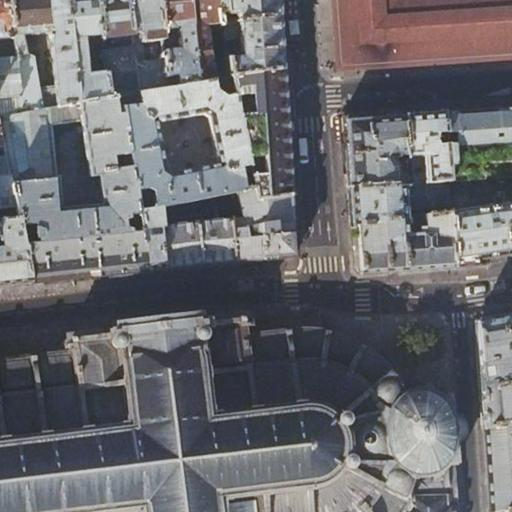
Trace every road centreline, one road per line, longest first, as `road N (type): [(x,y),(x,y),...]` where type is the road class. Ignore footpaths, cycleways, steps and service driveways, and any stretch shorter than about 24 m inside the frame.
road 1 (tertiary): [(324,293),(190,293),(0,314)]
road 2 (residential): [(482,511),(466,294)]
road 3 (residential): [(511,78),(310,93)]
road 4 (residential): [(324,293),(310,93)]
road 5 (tertiary): [(466,294),(324,293)]
